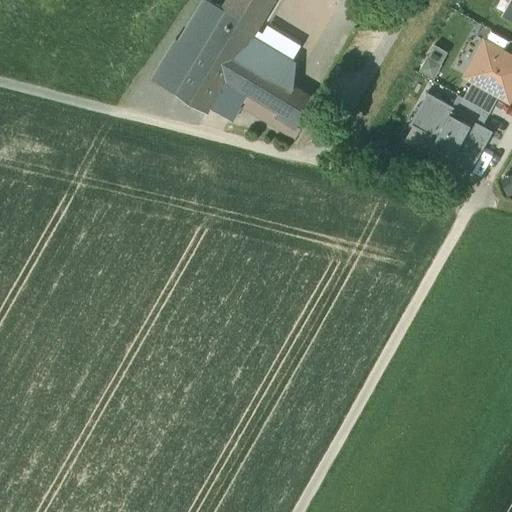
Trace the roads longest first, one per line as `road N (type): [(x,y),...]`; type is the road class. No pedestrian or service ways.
road 1 (track): [(474,195),(0,79)]
road 2 (track): [(303,511),(474,195)]
road 3 (residential): [(414,11),(332,160)]
road 4 (residential): [(311,71),(354,3),(414,11)]
